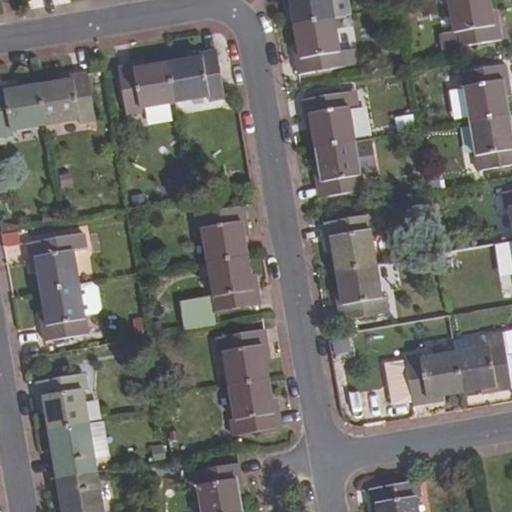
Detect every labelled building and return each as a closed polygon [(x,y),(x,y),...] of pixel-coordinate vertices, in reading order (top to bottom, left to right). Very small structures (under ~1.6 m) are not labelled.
[(285,0),(286,1),(290,0),(294,25),(334,19),(330,0),(285,0)] [(351,16),(348,0),(330,0),(334,19),(351,16)] [(453,51),(501,43),(497,18),(492,19),(489,0),(448,0),(454,33),(450,34),(453,51)] [(439,14),(437,2),(419,5),(403,8),(405,20),(439,14)] [(295,51),(299,75),(346,67),(343,51),(340,51),(334,19),(294,25),(299,51),(295,51)] [(355,48),(343,51),(346,67),(357,65),(355,48)] [(225,99),(217,51),(193,55),(194,59),(168,64),(176,103),(208,97),(209,102),(225,99)] [(142,64),(118,68),(126,116),(143,113),(142,109),(176,103),(168,64),(143,68),(142,64)] [(470,122),(509,115),(505,91),(509,90),(505,67),(462,74),(470,122)] [(96,121),(88,73),(63,77),(64,81),(39,86),(46,126),(79,120),(80,124),(96,121)] [(13,86),(0,88),(0,137),(13,135),(13,131),(46,126),(39,86),(14,90),(13,86)] [(311,123),(315,149),(354,142),(347,93),(303,100),(307,124),(311,123)] [(401,132),(420,128),(418,114),(399,118),(401,132)] [(511,129),(509,115),(470,122),(478,171),(511,165),(511,129)] [(354,142),(315,149),(319,174),(315,175),(320,198),(363,191),(354,142)] [(445,189),(443,170),(426,173),(429,191),(445,189)] [(511,190),(503,192),(506,209),(510,208),(511,220),(511,190)] [(247,231),(243,207),(195,214),(198,232),(202,231),(208,263),(247,256),(243,231),(247,231)] [(372,215),(324,223),(328,247),(333,246),(337,272),(376,265),(371,233),(375,232),(372,215)] [(1,234),(3,242),(4,244),(7,247),(9,247),(21,245),(18,232),(1,234)] [(37,267),(41,293),(80,286),(74,251),(89,248),(86,233),(29,244),(33,267),(37,267)] [(247,256),(208,263),(214,297),(183,302),(188,331),(216,326),(214,314),(260,306),(256,281),(252,282),(247,256)] [(337,298),(341,322),(389,313),(386,297),(382,298),(376,265),(337,272),(341,297),(337,298)] [(80,286),(41,293),(45,318),(41,319),(45,343),(89,334),(80,286)] [(92,286),(94,312),(104,311),(102,286),(92,286)] [(269,354),(265,330),(217,338),(220,355),(223,354),(229,387),(268,380),(264,355),(269,354)] [(511,388),(511,353),(506,354),(503,332),(486,335),(488,348),(456,353),(462,393),(487,389),(487,393),(511,388)] [(511,333),(503,332),(506,354),(511,353),(511,333)] [(488,348),(486,335),(454,341),(456,353),(488,348)] [(413,402),(413,406),(437,401),(436,397),(462,393),(456,353),(422,359),(421,355),(404,358),(405,362),(386,366),(393,405),(413,402)] [(85,374),(37,383),(41,406),(45,406),(49,432),(89,425),(84,392),(88,391),(85,374)] [(234,438),(281,429),(277,404),(273,405),(268,380),(229,387),(235,420),(231,421),(234,438)] [(89,425),(95,459),(108,456),(102,422),(89,425)] [(89,425),(49,432),(58,479),(97,472),(95,459),(89,425)] [(202,511),(242,511),(239,489),(243,488),(239,464),(195,471),(202,511)] [(103,511),(97,472),(58,479),(63,511),(103,511)] [(418,481),(370,489),(373,511),(418,511),(417,499),(420,498),(418,481)]
